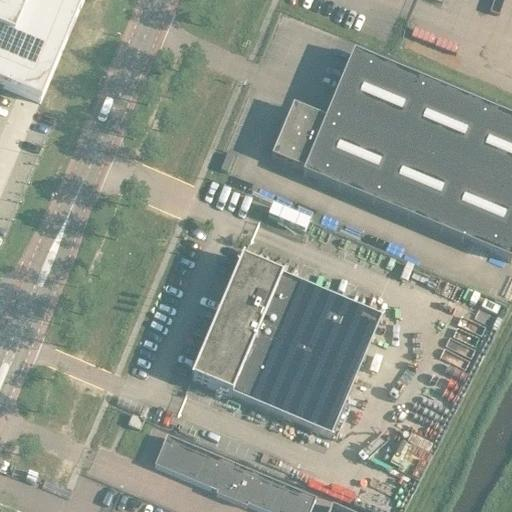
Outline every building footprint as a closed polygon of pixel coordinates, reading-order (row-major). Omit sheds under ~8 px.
[(0,0),(0,86),(39,102),(39,103),(82,0),(0,0)] [(511,256),(511,118),(352,52),(325,119),(300,109),(289,113),(271,157),(303,170),(302,174),(510,261),(511,256)] [(227,172),(234,156),(227,153),(220,169),(227,172)] [(231,396),(330,438),(381,319),(282,277),(281,277),(242,260),(243,259),(241,258),(190,381),(191,381),(192,380),(231,396)] [(132,415),(127,425),(139,430),(144,420),(132,415)] [(310,511),(315,500),(166,437),(154,466),(216,493),(215,495),(246,508),(247,506),(262,511),(310,511)]
